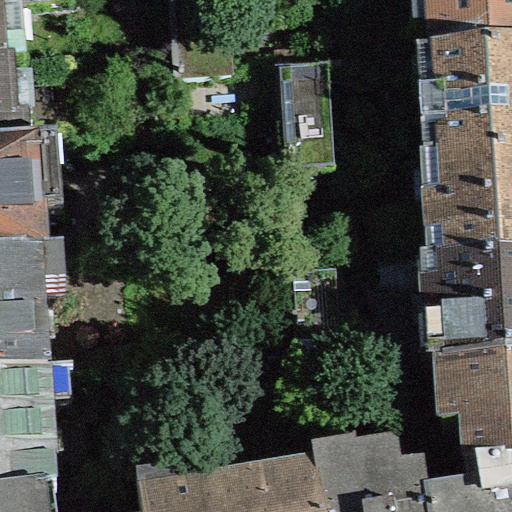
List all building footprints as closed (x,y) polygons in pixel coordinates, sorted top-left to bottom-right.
[(0,16),(71,11),(70,0),(0,0),(0,70),(11,70),(24,69),(22,49),(2,50),(0,21),(0,16)] [(225,3),(224,0),(222,0),(171,3),(175,58),(177,83),(231,80),(225,3)] [(511,58),(511,0),(428,0),(434,63),(435,63),(511,58)] [(277,72),(278,74),(326,70),(326,69),(325,49),(276,52),(277,72)] [(511,58),(435,63),(437,104),(419,105),(422,146),(440,145),(441,167),(511,162),(511,58)] [(15,126),(11,70),(0,70),(0,157),(24,155),(24,153),(27,152),(25,128),(32,128),(32,125),(15,126)] [(326,70),(278,74),(281,121),(285,177),(333,174),(326,70)] [(24,153),(24,155),(0,157),(0,267),(45,264),(37,152),(27,152),(24,153)] [(446,247),(448,270),(511,265),(511,162),(441,167),(423,168),(423,169),(413,170),(415,210),(426,210),(429,248),(429,249),(446,247)] [(0,384),(47,382),(72,380),(72,377),(47,379),(41,296),(62,294),(60,266),(64,265),(64,262),(45,264),(0,267),(0,384)] [(448,373),(458,373),(511,369),(511,265),(448,270),(442,270),(443,293),(424,294),(424,295),(426,326),(445,325),(448,373)] [(345,368),(339,279),(339,277),(291,280),(296,350),(298,383),(300,383),(346,380),(346,378),(345,368)] [(511,369),(458,373),(459,400),(440,401),(439,401),(442,437),(463,436),(466,468),(466,476),(511,472),(511,369)] [(47,382),(0,384),(0,506),(41,501),(53,499),(56,499),(49,413),(70,412),(68,383),(72,383),(72,380),(47,382)] [(315,474),(315,478),(320,511),(427,511),(426,504),(422,479),(419,479),(412,480),(400,480),(399,474),(398,466),(358,472),(357,467),(315,474)] [(468,497),(426,504),(427,511),(511,511),(511,472),(466,476),(468,497)] [(320,511),(315,478),(220,493),(222,503),(194,507),(190,481),(138,488),(141,511),(320,511)] [(42,511),(41,501),(0,506),(0,511),(42,511)]
